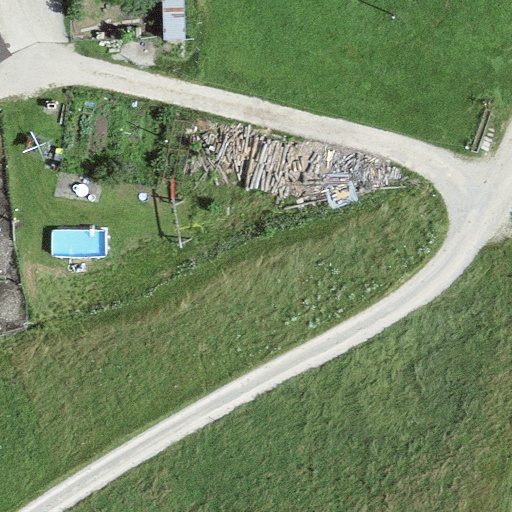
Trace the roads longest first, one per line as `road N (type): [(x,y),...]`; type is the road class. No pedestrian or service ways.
road 1 (track): [(67,511),(429,299),(488,194)]
road 2 (track): [(488,194),(383,145),(118,80),(51,73),(0,95)]
